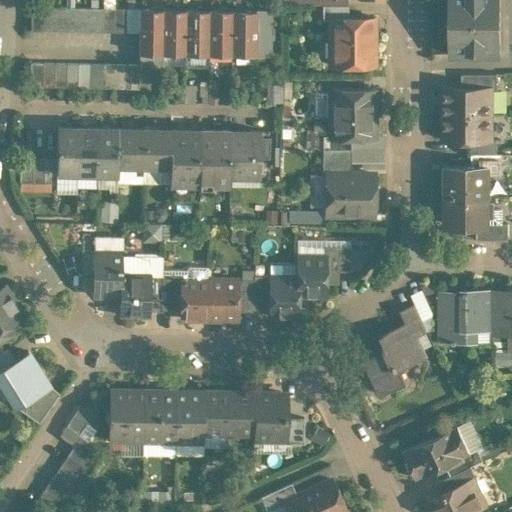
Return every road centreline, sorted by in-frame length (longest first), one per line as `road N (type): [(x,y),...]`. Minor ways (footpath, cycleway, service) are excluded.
road 1 (residential): [(408,254),(410,0)]
road 2 (residential): [(224,110),(0,106)]
road 3 (residential): [(98,352),(160,340),(255,341),(276,355),(309,358)]
road 4 (residential): [(98,352),(0,496)]
road 5 (residential): [(391,511),(309,358)]
road 6 (residential): [(0,228),(48,315),(98,352)]
road 7 (residential): [(309,358),(408,254)]
